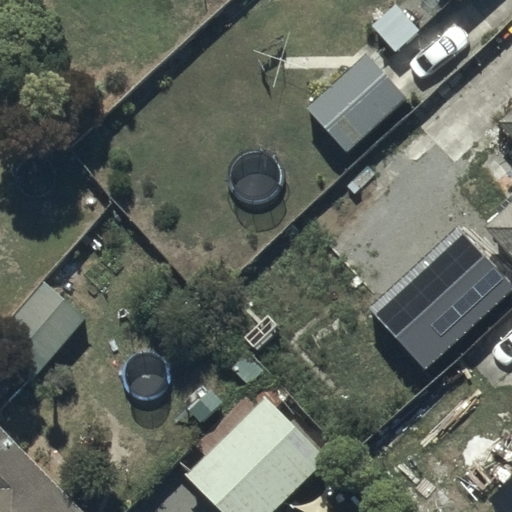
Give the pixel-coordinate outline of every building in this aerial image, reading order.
[(369,58),(307,112),(346,157),(408,103),(369,58)] [(511,98),(499,111),(511,124),(511,190),(487,214),(511,241),(511,98)] [(511,287),(457,227),(368,307),(425,370),(511,291),(511,287)] [(59,271),(51,282),(38,272),(0,321),(0,349),(30,373),(90,294),(59,271)] [(187,472),(226,511),(270,511),(329,453),(268,392),(187,472)] [(0,511),(76,511),(84,505),(0,418),(0,511)] [(511,511),(511,473),(486,498),(499,511),(511,511)]
